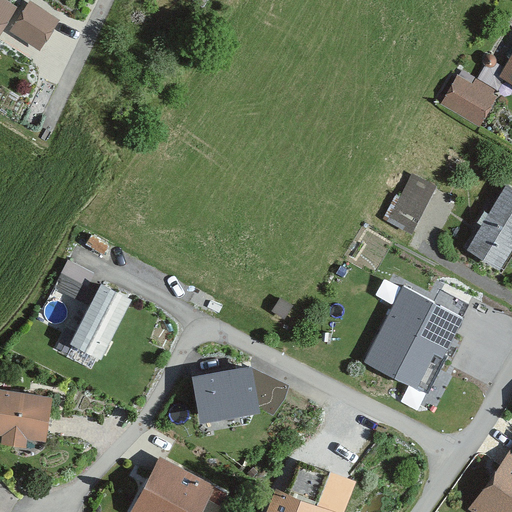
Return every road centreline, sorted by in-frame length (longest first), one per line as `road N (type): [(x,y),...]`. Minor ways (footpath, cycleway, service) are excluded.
road 1 (residential): [(54,511),(148,412),(183,347),(210,328),(456,457)]
road 2 (residential): [(41,123),(102,0)]
